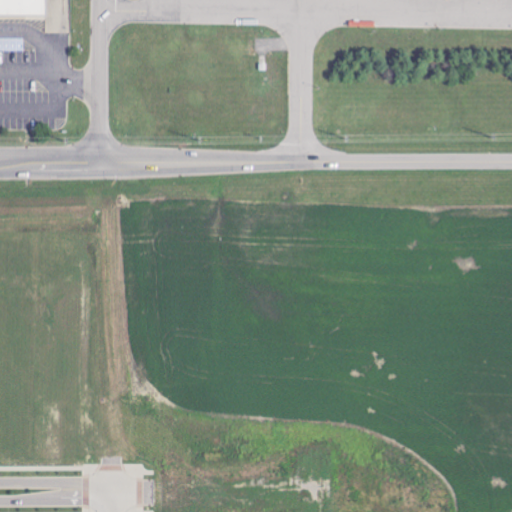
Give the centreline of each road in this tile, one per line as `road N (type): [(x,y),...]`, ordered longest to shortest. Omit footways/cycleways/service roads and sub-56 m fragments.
road 1 (tertiary): [(0,162),(511,161)]
road 2 (residential): [(96,161),(97,0)]
